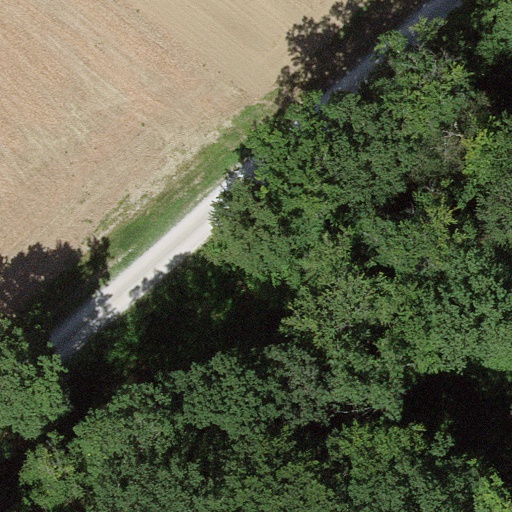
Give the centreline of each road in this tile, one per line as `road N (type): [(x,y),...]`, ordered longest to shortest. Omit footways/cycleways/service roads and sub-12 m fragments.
road 1 (track): [(0,383),(461,0)]
road 2 (track): [(474,511),(439,18)]
road 3 (track): [(0,404),(87,511)]
